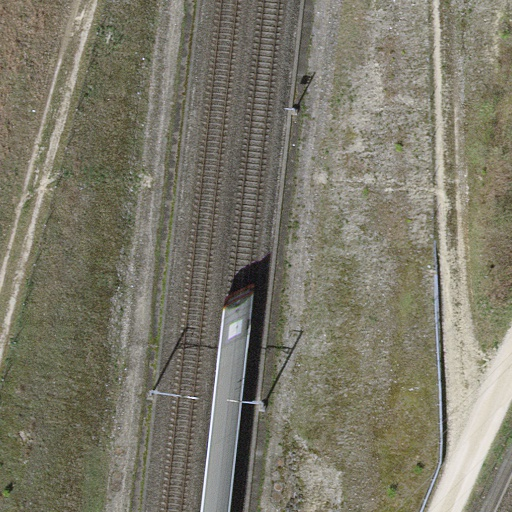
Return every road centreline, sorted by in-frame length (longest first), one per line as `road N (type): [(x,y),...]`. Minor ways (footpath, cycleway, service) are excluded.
road 1 (track): [(333,0),(267,498)]
road 2 (track): [(447,0),(461,346),(472,377),(495,404)]
road 3 (track): [(93,0),(52,186),(0,353)]
